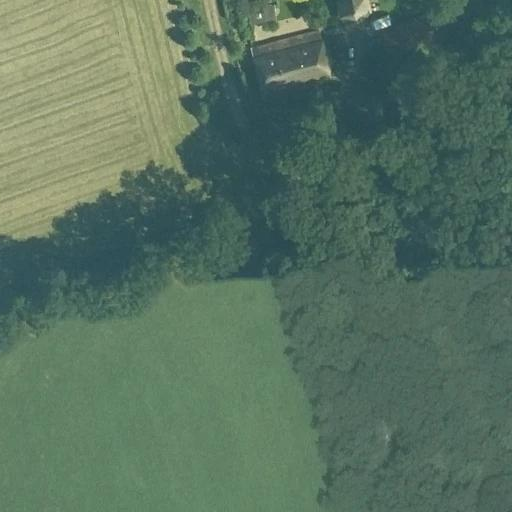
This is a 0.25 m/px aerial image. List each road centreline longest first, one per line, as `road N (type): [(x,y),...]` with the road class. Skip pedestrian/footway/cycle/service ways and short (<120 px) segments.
road 1 (tertiary): [(403,511),(318,204),(318,151),(350,124),(511,58)]
road 2 (track): [(211,0),(232,89),(250,122),(318,151)]
